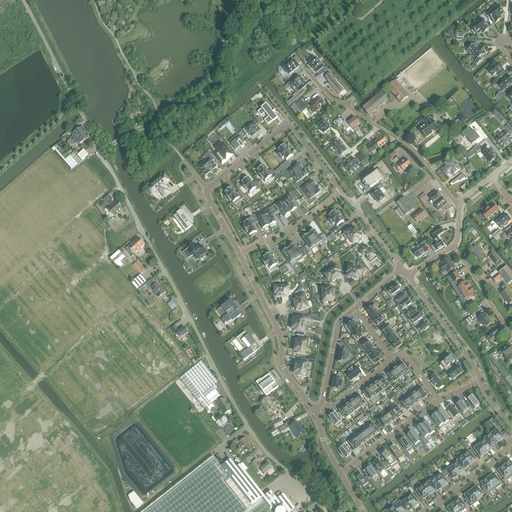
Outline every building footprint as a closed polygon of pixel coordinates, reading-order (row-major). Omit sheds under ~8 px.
[(497,5),(492,10),(500,20),(499,19),(505,14),(497,5)] [(500,20),(492,10),(487,14),(486,12),(483,15),(487,20),(490,18),(495,24),(500,20)] [(490,29),(484,22),(487,20),(483,15),(483,14),(480,17),(481,18),(476,22),(485,33),(490,29)] [(485,33),(476,22),(470,27),(473,30),(471,31),(474,34),(476,33),(478,36),(482,33),(483,34),(485,33)] [(472,43),(465,49),(467,51),(471,57),(470,58),(482,48),(481,48),(480,47),(479,48),(476,43),(474,45),(472,43)] [(482,48),(470,58),(476,66),(482,61),(480,58),(486,53),(482,48)] [(298,66),(301,63),(297,57),(293,60),(294,61),(284,69),(289,75),(292,72),(293,72),(296,70),(295,70),(299,67),(298,66)] [(324,66),(321,62),(320,63),(315,58),(314,59),(313,57),(309,60),(310,62),(309,63),(312,67),(314,70),(314,69),(315,70),(317,73),(321,69),(322,70),(319,73),(321,76),(326,71),(324,69),(323,69),(322,68),(323,68),(322,67),(324,66)] [(504,71),(502,69),(502,68),(498,64),(497,65),(495,62),(490,66),(492,69),(489,72),(492,76),(496,73),(498,75),(504,71)] [(330,73),(325,77),(330,83),(329,84),(339,95),(340,96),(345,92),(335,81),(336,80),(330,73)] [(510,85),(511,83),(511,78),(511,77),(510,77),(508,76),(498,84),(503,91),(507,87),(508,89),(510,86),(510,85)] [(294,79),(285,87),(287,89),(290,87),(296,93),(293,96),(294,97),(296,100),(305,92),(302,89),(307,85),(304,82),(305,82),(303,79),(302,80),(300,77),(295,81),(294,79)] [(408,97),(395,81),(388,88),(396,98),(400,103),(408,97)] [(498,99),(505,94),(502,91),(496,96),(496,97),(495,98),(497,101),(498,99)] [(369,116),(387,101),(381,93),(363,108),(369,116)] [(320,107),(323,104),(324,103),(319,98),(311,104),(309,101),(305,104),(302,101),(297,105),(303,112),(306,109),(309,112),(310,111),(313,114),(315,113),(315,114),(321,108),(320,107)] [(262,109),(258,112),(261,116),(265,113),(268,117),(264,120),(268,125),(272,122),(273,123),(278,119),(274,114),(272,112),(267,105),(266,104),(261,108),(262,109)] [(495,109),(491,112),(492,113),(494,116),(494,115),(495,116),(502,124),(505,121),(495,109)] [(466,120),(461,113),(457,116),(462,123),(466,120)] [(230,116),(217,126),(219,128),(220,130),(230,122),(233,120),(231,118),(230,116)] [(328,126),(330,125),(328,122),(329,121),(325,116),(322,118),(322,119),(323,121),(317,126),(319,128),(319,130),(320,131),(322,131),(324,134),(330,129),(328,126)] [(357,126),(360,124),(355,118),(352,120),(351,119),(349,121),(350,122),(347,124),(345,122),(346,121),(342,116),(334,122),(338,127),(342,124),(343,127),(346,130),(350,127),(354,132),(359,129),(357,126)] [(438,129),(432,121),(435,119),(435,118),(434,117),(433,117),(431,118),(430,118),(425,122),(427,124),(419,129),(426,138),(438,129)] [(248,126),(243,130),(247,135),(249,134),(252,138),(260,131),(255,124),(250,128),(248,126)] [(86,133),(83,128),(72,134),(74,137),(70,139),(71,140),(72,142),(86,133)] [(469,128),(461,134),(464,138),(467,136),(472,143),(479,139),(473,131),(472,132),(470,130),(469,128)] [(238,139),(231,145),(236,151),(240,147),(242,149),(244,147),(243,145),(245,143),(242,139),(246,136),(242,131),(235,136),(238,139)] [(511,138),(506,132),(503,135),(500,132),(497,135),(499,137),(496,140),(503,149),(511,142),(511,138)] [(71,140),(67,142),(70,147),(78,143),(79,145),(90,138),(86,133),(72,142),(71,140)] [(379,149),(387,142),(383,136),(375,142),(374,141),(367,146),(372,153),(379,148),(379,149)] [(345,151),(338,141),(332,146),(340,156),(345,151)] [(218,150),(213,154),(215,157),(216,156),(221,163),(225,160),(226,161),(232,156),(223,144),(217,149),(218,150)] [(292,155),(290,152),(287,149),(285,145),(278,150),(279,150),(280,153),(279,154),(278,154),(284,162),(293,156),(293,155),(292,155)] [(70,156),(65,160),(54,147),(52,149),(71,171),(78,165),(70,156)] [(493,156),(493,155),(491,152),(490,152),(487,149),(484,152),(482,149),(480,147),(475,151),(477,153),(480,151),(484,157),(483,158),(486,161),(487,160),(489,163),(495,159),(493,156)] [(88,155),(84,150),(78,156),(82,160),(88,155)] [(214,159),(213,158),(209,152),(206,155),(210,160),(200,169),(206,176),(210,173),(212,172),(213,171),(216,168),(217,167),(212,161),(214,159)] [(399,157),(394,152),(389,156),(393,161),(399,157)] [(358,165),(360,163),(363,167),(364,167),(364,168),(370,163),(369,162),(366,159),(362,153),(356,157),(358,159),(356,161),(353,158),(344,166),(345,167),(344,168),(347,171),(348,171),(349,172),(358,165)] [(461,170),(453,158),(445,163),(446,166),(442,170),(446,176),(451,172),(453,175),(461,170)] [(411,165),(406,159),(398,165),(396,167),(399,170),(401,168),(403,171),(411,165)] [(284,171),(290,166),(287,162),(281,166),(284,171)] [(475,171),(470,163),(465,167),(470,174),(475,171)] [(303,169),(299,164),(298,164),(299,164),(292,169),(290,166),(284,171),(291,179),(303,170),(303,169)] [(271,170),(268,172),(264,166),(264,165),(257,171),(259,173),(259,174),(258,174),(262,179),(263,179),(263,178),(265,181),(271,177),(273,179),(276,176),(271,170)] [(307,175),(307,176),(308,175),(304,170),(303,170),(291,179),(291,180),(293,178),(297,183),(295,185),(297,188),(303,183),(301,180),(307,175)] [(166,187),(164,185),(169,181),(164,175),(164,176),(162,174),(157,178),(159,180),(147,189),(148,189),(152,194),(157,190),(157,191),(158,190),(164,197),(169,193),(165,188),(166,187)] [(452,186),(467,180),(463,174),(450,184),(452,186)] [(256,182),(253,184),(248,178),(248,177),(242,183),(244,185),(243,186),(243,185),(243,186),(247,191),(248,190),(250,193),(256,188),(257,190),(261,188),(256,182)] [(316,186),(312,181),(306,186),(303,183),(297,188),(300,191),(302,189),(306,195),(316,187),(316,186)] [(225,193),(227,195),(227,196),(226,196),(230,201),(231,200),(233,203),(234,205),(244,198),(239,192),(236,194),(231,188),(231,187),(225,193)] [(320,192),(321,193),(321,192),(317,187),(316,187),(306,195),(310,200),(308,202),(310,205),(316,200),(314,197),(320,192)] [(379,190),(372,195),(378,203),(385,198),(379,190)] [(433,204),(442,198),(437,191),(429,197),(432,200),(430,202),(432,205),(433,204)] [(296,208),(294,206),(291,202),(294,200),(290,194),(288,195),(286,196),(288,198),(283,202),(291,213),(291,212),(297,208),(296,208)] [(428,199),(424,194),(419,198),(422,203),(428,199)] [(114,217),(122,210),(119,206),(120,205),(116,200),(114,202),(112,200),(113,200),(109,195),(104,200),(109,207),(107,209),(114,217)] [(414,209),(405,197),(397,203),(406,215),(414,209)] [(438,211),(447,204),(442,198),(433,204),(438,211)] [(291,213),(283,202),(282,203),(277,206),(276,204),(272,207),(276,213),(280,210),(284,216),(285,217),(290,213),(291,213)] [(486,220),(498,211),(501,214),(504,211),(499,206),(497,208),(493,204),(481,214),(486,220)] [(276,223),(272,215),(276,213),(272,207),(269,209),(270,211),(264,214),(269,226),(270,225),(270,226),(276,223),(276,222),(276,223)] [(417,223),(426,215),(421,209),(412,217),(417,223)] [(193,225),(181,210),(173,216),(185,231),(193,225)] [(269,226),(264,214),(263,211),(253,216),(256,223),(259,222),(263,229),(269,226)] [(338,214),(335,211),(336,211),(335,211),(329,216),(331,218),(330,219),(334,224),(335,223),(337,226),(344,221),(343,221),(340,218),(341,218),(338,214)] [(495,222),(500,229),(511,220),(510,219),(510,217),(508,215),(507,215),(506,214),(495,222)] [(253,225),(256,223),(253,216),(243,221),(244,223),(243,224),(244,224),(245,227),(244,227),(247,233),(248,232),(249,235),(249,236),(257,232),(256,232),(253,225)] [(341,232),(337,227),(331,232),(335,237),(337,235),(339,233),(341,232)] [(444,246),(442,243),(443,243),(441,240),(440,240),(437,236),(443,232),(441,227),(433,232),(436,236),(433,238),(436,243),(431,247),(434,252),(438,250),(443,246),(444,246)] [(348,239),(357,232),(358,231),(356,228),(355,229),(354,228),(351,230),(350,229),(344,233),(342,235),(347,240),(348,239)] [(494,239),(502,232),(500,229),(492,236),(494,239)] [(319,237),(317,235),(315,231),(315,230),(309,234),(309,235),(317,247),(323,243),(323,244),(327,241),(322,235),(319,237)] [(358,239),(361,237),(357,232),(348,239),(352,245),(359,240),(358,239)] [(317,247),(309,235),(308,235),(303,238),(303,239),(308,245),(304,247),(309,254),(312,251),(312,250),(317,247)] [(145,245),(139,238),(126,249),(132,256),(145,245)] [(427,251),(424,246),(427,244),(424,239),(418,242),(421,246),(419,247),(420,248),(413,252),(414,253),(413,254),(415,257),(416,256),(417,257),(421,255),(422,256),(425,253),(424,252),(427,251)] [(198,257),(201,260),(205,257),(204,255),(206,253),(203,249),(202,247),(201,248),(201,247),(199,249),(197,246),(195,247),(193,244),(188,247),(188,248),(183,252),(186,256),(190,253),(192,256),(193,255),(194,255),(197,258),(198,257)] [(302,249),(299,251),(294,245),(294,244),(289,248),(288,249),(297,262),(298,261),(296,259),(301,256),(303,258),(306,255),(302,249)] [(487,258),(483,253),(478,246),(477,247),(475,244),(472,247),(474,249),(472,251),(482,263),(487,258)] [(376,256),(370,250),(369,250),(367,247),(360,252),(364,256),(365,255),(370,261),(371,263),(377,258),(376,256)] [(332,254),(327,257),(329,260),(337,255),(333,248),(330,250),(332,254)] [(288,249),(282,253),(283,253),(292,266),(297,262),(288,249)] [(125,258),(119,251),(110,258),(116,265),(125,258)] [(277,265),(275,261),(273,257),(270,254),(271,253),(263,257),(263,258),(264,257),(265,260),(263,261),(266,267),(268,266),(270,269),(277,265)] [(494,253),(489,257),(494,263),(495,264),(500,260),(494,253)] [(455,268),(453,265),(453,264),(451,261),(450,261),(449,258),(441,263),(443,265),(441,266),(444,271),(446,270),(448,272),(450,275),(456,271),(454,268),(455,268)] [(138,262),(133,266),(141,275),(146,271),(138,262)] [(334,264),(328,268),(336,279),(337,279),(338,280),(341,277),(340,276),(341,276),(339,273),(340,272),(334,264)] [(353,278),(356,267),(356,266),(349,264),(349,265),(347,273),(348,274),(347,277),(353,278)] [(289,272),(285,265),(280,269),(284,275),(289,272)] [(511,281),(511,272),(507,266),(499,272),(508,284),(511,281)] [(360,277),(363,270),(363,269),(356,267),(353,278),(358,280),(359,277),(360,277)] [(328,268),(323,273),(329,281),(330,280),(332,282),(336,279),(328,268)] [(469,289),(469,288),(470,287),(468,285),(467,285),(465,282),(460,285),(459,284),(458,285),(456,281),(460,278),(457,272),(450,277),(453,282),(454,282),(458,287),(456,288),(456,289),(459,295),(462,294),(469,289)] [(495,283),(501,278),(498,274),(492,278),(495,283)] [(140,275),(131,283),(137,289),(146,282),(140,275)] [(145,285),(138,291),(141,294),(148,288),(150,290),(151,289),(158,298),(165,292),(162,288),(161,289),(157,284),(156,284),(152,279),(145,285)] [(396,293),(400,289),(397,285),(394,287),(394,286),(390,289),(391,289),(386,292),(392,300),(394,298),(398,295),(396,293)] [(469,299),(474,296),(473,295),(472,293),(473,292),(471,290),(470,290),(469,289),(462,294),(460,295),(458,296),(460,299),(459,299),(465,309),(470,306),(467,302),(470,300),(469,299)] [(511,302),(511,296),(507,289),(500,293),(508,305),(511,302)] [(307,301),(304,293),(299,294),(299,296),(296,298),(296,299),(293,300),(295,305),(307,301)] [(398,306),(407,299),(404,294),(399,298),(398,295),(394,298),(395,301),(394,301),(398,306)] [(334,300),(334,299),(335,299),(334,295),(333,295),(321,296),(322,303),(330,302),(330,300),(334,300)] [(411,304),(407,299),(398,306),(397,307),(403,314),(408,310),(407,307),(411,304)] [(226,327),(241,315),(234,307),(236,306),(231,300),(221,307),(228,315),(221,320),(226,327)] [(309,308),(307,301),(295,305),(296,311),(300,310),(300,311),(308,309),(309,308)] [(377,310),(378,311),(379,310),(375,305),(366,311),(370,316),(377,310)] [(408,321),(418,313),(415,309),(410,312),(408,310),(403,314),(408,321)] [(381,315),(378,311),(377,310),(370,316),(374,321),(381,315)] [(419,324),(417,322),(422,318),(418,313),(408,321),(412,326),(413,325),(415,327),(419,324)] [(382,314),(381,315),(374,321),(377,326),(384,321),(386,319),(382,314)] [(472,320),(476,317),(474,314),(465,321),(468,326),(473,321),(472,320)] [(491,323),(488,319),(483,314),(477,319),(481,324),(479,326),(482,329),(484,327),(484,328),(489,325),(490,324),(491,323)] [(304,326),(306,319),(297,317),(297,319),(294,318),(292,324),(304,326)] [(348,332),(357,326),(353,321),(345,328),(348,332)] [(427,330),(429,328),(426,323),(421,326),(419,324),(415,327),(413,328),(419,336),(423,332),(424,333),(427,330)] [(303,337),(305,326),(304,326),(292,324),(291,329),(295,330),(294,331),(297,332),(296,335),(303,337)] [(392,327),(389,324),(387,325),(381,330),(385,335),(393,329),(392,327)] [(187,334),(188,333),(185,328),(179,331),(175,326),(171,329),(176,336),(179,334),(181,337),(185,335),(186,336),(188,334),(187,334)] [(352,337),(360,331),(357,326),(348,332),(352,337)] [(388,340),(396,334),(393,329),(385,335),(388,340)] [(499,334),(495,329),(486,336),(488,338),(490,336),(492,340),(499,334)] [(355,342),(364,336),(360,331),(352,337),(355,342)] [(260,349),(249,335),(248,336),(245,332),(230,343),(231,343),(232,342),(242,355),(236,359),(240,364),(241,363),(250,357),(260,349)] [(398,340),(400,339),(396,334),(388,340),(392,345),(398,340)] [(306,348),(307,341),(300,340),(299,341),(296,341),(295,346),(306,348)] [(363,352),(371,345),(367,340),(359,347),(363,352)] [(402,345),(398,340),(392,345),(395,349),(402,345)] [(366,356),(375,350),(371,345),(363,352),(366,356)] [(305,355),(307,348),(306,348),(295,346),(294,351),(297,352),(297,354),(305,355)] [(511,378),(498,360),(501,358),(500,357),(503,354),(506,358),(509,361),(511,358),(511,356),(510,354),(511,352),(511,350),(508,346),(501,351),(501,352),(498,354),(496,351),(488,357),(511,389),(511,378)] [(349,358),(350,353),(346,347),(340,352),(338,362),(342,363),(349,358)] [(375,350),(366,356),(370,361),(378,355),(375,350)] [(382,360),(378,355),(370,361),(373,366),(382,360)] [(450,365),(455,362),(451,356),(440,364),(446,372),(451,368),(452,368),(450,365)] [(296,363),(295,368),(307,370),(308,364),(307,363),(307,362),(308,360),(301,358),(300,362),(299,363),(296,363)] [(357,367),(347,373),(352,379),(355,377),(356,377),(358,375),(361,372),(358,368),(361,367),(358,363),(355,365),(357,367)] [(408,370),(402,363),(397,367),(404,375),(405,377),(410,373),(408,370)] [(404,375),(397,367),(392,370),(399,379),(404,375)] [(452,380),(463,372),(458,367),(453,371),(451,368),(446,372),(448,374),(452,380)] [(295,368),(294,374),(297,374),(297,376),(305,377),(307,370),(295,368)] [(399,379),(392,370),(387,374),(394,383),(399,379)] [(341,388),(343,377),(341,374),(339,373),(338,376),(336,376),(336,378),(335,378),(333,389),(334,389),(333,390),(337,391),(337,390),(338,390),(339,387),(341,388)] [(435,386),(438,389),(439,388),(444,385),(441,380),(439,381),(437,378),(439,377),(436,373),(430,378),(431,381),(435,386)] [(271,386),(275,383),(269,374),(261,380),(260,379),(256,382),(266,396),(274,390),(271,386)] [(383,377),(378,381),(385,390),(390,386),(383,377)] [(385,390),(378,381),(373,385),(380,393),(385,390)] [(380,393),(373,385),(368,388),(375,397),(380,393)] [(213,388),(203,395),(210,404),(212,404),(216,400),(218,398),(220,397),(215,390),(213,388)] [(375,397),(368,388),(363,392),(370,401),(375,397)] [(416,392),(422,400),(427,396),(424,392),(423,391),(421,388),(416,392)] [(415,390),(410,393),(417,404),(422,400),(416,392),(415,390)] [(405,397),(406,399),(413,407),(417,404),(410,393),(405,397)] [(359,395),(354,399),(361,408),(366,404),(359,395)] [(472,396),(468,399),(475,409),(479,405),(472,396)] [(274,407),(267,397),(261,402),(268,412),(270,410),(272,414),(278,410),(275,406),(274,407)] [(218,398),(216,400),(216,401),(217,403),(221,410),(218,411),(221,416),(231,410),(225,399),(223,400),(220,402),(219,399),(218,398)] [(361,408),(354,399),(349,403),(356,412),(361,408)] [(406,399),(401,403),(404,406),(408,411),(413,407),(406,399)] [(461,400),(456,404),(463,414),(468,410),(471,415),(474,413),(469,407),(467,408),(463,404),(464,403),(463,403),(461,400)] [(123,415),(123,414),(123,412),(122,410),(121,408),(119,406),(117,405),(115,404),(113,403),(111,403),(109,403),(107,404),(105,405),(103,407),(102,408),(101,410),(100,412),(100,415),(101,417),(101,419),(102,420),(103,422),(105,424),(107,425),(109,425),(111,426),(113,426),(116,425),(117,424),(119,423),(121,421),(122,419),(123,417),(123,415)] [(356,412),(349,403),(344,406),(351,415),(356,412)] [(212,404),(205,409),(207,412),(214,407),(212,404)] [(459,415),(451,405),(447,408),(448,410),(447,411),(453,419),(459,415)] [(351,415),(344,406),(339,410),(346,419),(351,415)] [(397,406),(392,410),(398,418),(403,414),(400,410),(397,406)] [(392,410),(387,413),(393,422),(398,418),(392,410)] [(437,414),(436,414),(445,426),(445,427),(450,423),(452,426),(455,424),(451,420),(449,421),(441,411),(437,414)] [(341,422),(339,418),(341,417),(338,413),(336,414),(335,414),(333,415),(333,414),(329,417),(331,419),(330,420),(333,423),(333,422),(336,425),(337,427),(342,423),(341,422)] [(387,413),(382,417),(389,425),(393,422),(387,413)] [(436,414),(431,417),(440,429),(445,426),(436,414),(437,414),(436,414)] [(229,420),(225,415),(217,422),(213,417),(212,418),(220,429),(225,425),(227,422),(229,420)] [(99,423),(99,421),(98,420),(98,419),(97,418),(96,418),(95,417),(94,416),(93,416),(91,416),(90,417),(88,418),(87,419),(87,420),(86,421),(86,422),(86,423),(87,425),(88,427),(89,427),(89,428),(91,429),(92,429),(93,429),(95,428),(96,428),(97,427),(97,426),(98,425),(98,424),(99,423)] [(382,417),(377,421),(380,424),(384,429),(389,425),(382,417)] [(273,423),(270,424),(272,428),(274,426),(275,428),(283,424),(280,419),(273,423)] [(305,433),(300,425),(299,426),(297,422),(290,426),(294,434),(296,433),(298,436),(305,433)] [(434,432),(427,422),(422,425),(429,435),(430,436),(434,432)] [(372,423),(367,427),(374,436),(379,432),(376,428),(373,424),(372,423)] [(422,425),(422,424),(417,428),(425,438),(429,435),(422,425)] [(368,428),(363,431),(369,440),(374,436),(367,427),(368,428)] [(503,438),(495,428),(489,432),(491,434),(497,443),(503,438)] [(357,433),(365,443),(369,440),(363,431),(359,435),(357,433)] [(412,432),(407,435),(417,449),(422,445),(424,448),(426,446),(422,440),(420,442),(412,432)] [(357,433),(352,437),(360,447),(365,443),(357,433)] [(491,434),(485,438),(492,447),(497,443),(491,434)] [(353,439),(349,442),(355,451),(360,447),(352,437),(353,439)] [(237,439),(232,443),(234,446),(239,443),(244,451),(247,449),(249,452),(252,450),(247,442),(249,441),(246,438),(239,442),(237,439)] [(404,438),(399,441),(406,451),(408,453),(413,449),(411,447),(404,438)] [(492,447),(485,438),(479,443),(486,453),(493,448),(492,447)] [(486,453),(479,443),(473,447),(480,457),(486,453)] [(350,453),(352,452),(347,445),(345,446),(344,446),(343,445),(339,448),(340,450),(339,450),(342,453),(341,454),(343,457),(344,456),(346,459),(349,456),(349,455),(351,454),(350,453)] [(394,445),(389,449),(398,461),(403,457),(394,445)] [(468,451),(468,450),(461,455),(469,465),(475,461),(471,455),(468,451)] [(386,451),(382,455),(386,461),(384,463),(389,469),(391,467),(392,469),(397,465),(386,451)] [(469,465),(461,455),(456,459),(455,459),(456,460),(457,460),(464,469),(469,465)] [(271,511),(280,503),(281,504),(286,511),(291,511),(295,509),(283,494),(277,499),(271,491),(264,496),(245,471),(240,465),(237,467),(230,459),(221,467),(213,457),(142,511),(271,511)] [(375,462),(373,464),(380,473),(385,469),(386,471),(389,469),(384,463),(382,465),(378,459),(375,462)] [(272,468),(269,465),(271,464),(268,460),(266,461),(268,463),(260,470),(264,474),(267,472),(268,474),(273,470),(272,468)] [(457,460),(456,460),(451,465),(459,475),(464,471),(465,471),(464,469),(457,460)] [(254,465),(253,463),(250,466),(256,473),(258,470),(257,469),(254,465)] [(459,475),(451,465),(443,471),(446,476),(449,475),(453,480),(459,475)] [(370,466),(365,470),(373,479),(377,476),(370,466)] [(511,476),(504,466),(498,470),(506,481),(507,480),(509,483),(511,480),(511,477),(511,476)] [(372,484),(367,477),(365,479),(361,474),(356,478),(359,481),(357,483),(360,487),(362,485),(363,487),(366,485),(368,487),(372,484)] [(501,485),(493,474),(487,478),(495,489),(501,485)] [(448,483),(441,475),(435,479),(442,488),(448,483)] [(495,489),(487,478),(481,483),(485,488),(483,490),(487,495),(495,489)] [(442,488),(435,479),(430,483),(429,482),(436,492),(442,488)] [(436,492),(429,482),(423,486),(421,484),(421,485),(429,495),(435,491),(436,492)] [(429,495),(421,485),(415,489),(417,491),(423,500),(429,495)] [(483,495),(477,487),(470,491),(477,500),(483,495)] [(477,500),(470,491),(464,496),(468,501),(466,502),(470,507),(478,501),(477,500)] [(144,504),(134,492),(128,496),(130,501),(136,509),(144,504)] [(419,504),(412,495),(406,500),(413,508),(419,504)] [(457,501),(454,504),(459,511),(460,511),(466,508),(460,499),(457,501)] [(407,511),(413,508),(406,500),(400,504),(400,503),(399,503),(406,511),(407,511)] [(406,511),(399,503),(394,507),(392,505),(397,511),(404,511),(406,511)]
